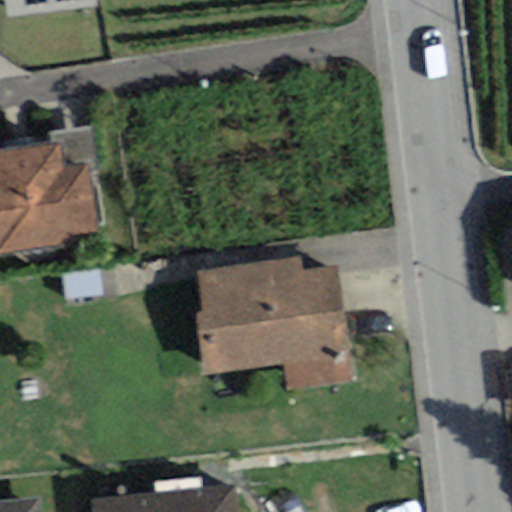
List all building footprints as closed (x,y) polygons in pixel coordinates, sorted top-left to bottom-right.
[(3,0),(6,18),(99,7),(98,0),(3,0)] [(0,255),(63,247),(61,237),(93,232),(84,165),(62,169),(58,141),(0,149),(0,255)] [(196,274),(203,315),(194,316),(203,374),(282,361),(287,395),(355,384),(336,265),(301,271),(299,258),(196,274)] [(233,511),(230,485),(160,493),(90,501),(90,511),(233,511)] [(0,511),(39,511),(38,498),(0,501),(0,511)]
